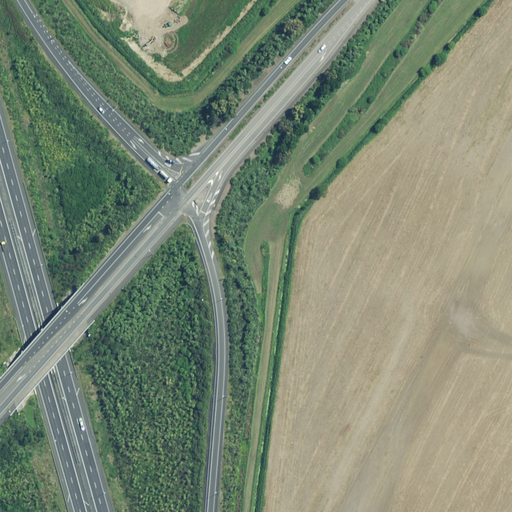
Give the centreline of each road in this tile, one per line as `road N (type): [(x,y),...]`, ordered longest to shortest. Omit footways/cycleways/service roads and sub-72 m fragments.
road 1 (motorway): [(0,128),(104,511)]
road 2 (motorway): [(84,511),(0,207)]
road 3 (motorway): [(200,228),(220,344),(211,511)]
road 4 (primary): [(184,201),(0,406)]
road 5 (primary): [(0,385),(175,188)]
road 6 (tertiary): [(192,168),(344,0)]
road 7 (tertiary): [(368,0),(226,157)]
road 8 (motorway): [(21,0),(117,123)]
